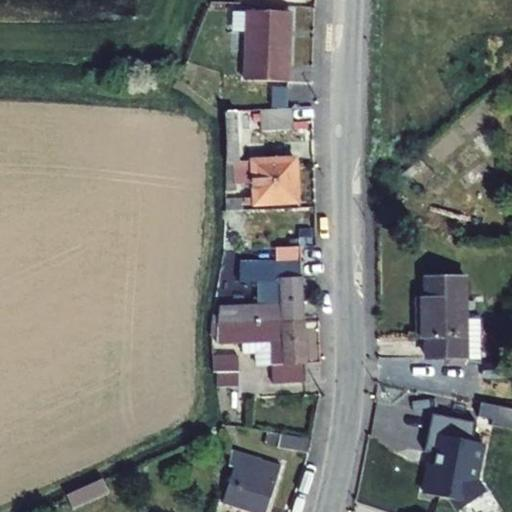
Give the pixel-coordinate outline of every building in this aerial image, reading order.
[(289,82),(291,12),(248,11),(246,81),(289,82)] [(291,129),(292,108),(261,109),(262,131),(291,129)] [(242,154),(241,109),(224,110),(226,134),(226,188),(226,191),(235,191),(235,183),(252,184),(252,198),(247,198),(247,205),(296,203),(295,160),(239,162),(239,154),(242,154)] [(242,199),(225,198),(225,210),(242,210),(242,199)] [(211,324),(303,321),(300,247),(275,248),(277,281),(281,281),(281,293),(270,294),(271,305),(220,307),(219,317),(211,317),(211,324)] [(270,275),(270,262),(223,262),(220,282),(261,281),(261,275),(270,275)] [(469,281),(428,279),(426,302),(422,302),(421,336),(426,340),(426,359),(452,359),(452,365),(468,364),(469,281)] [(304,382),(303,321),(211,324),(211,337),(217,337),(218,344),(270,343),(272,382),(304,382)] [(237,356),(213,356),(213,371),(237,371),(237,356)] [(424,494),(452,500),(459,510),(483,494),(475,481),(482,444),(472,442),(476,423),(431,414),(424,451),(435,454),(433,465),(431,464),(424,494)] [(310,439),(266,432),(264,445),(308,453),(310,439)] [(243,442),(228,438),(233,451),(227,466),(233,469),(222,503),(252,511),(264,511),(279,464),(241,452),(243,442)] [(103,476),(67,492),(73,506),(110,490),(103,476)]
